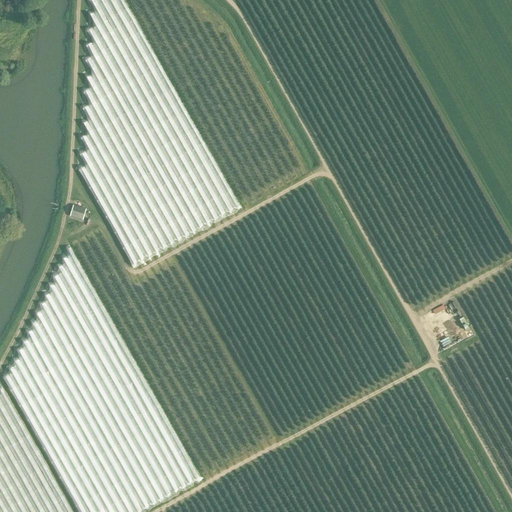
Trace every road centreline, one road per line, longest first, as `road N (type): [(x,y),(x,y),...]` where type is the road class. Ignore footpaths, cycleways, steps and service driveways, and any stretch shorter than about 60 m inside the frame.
road 1 (track): [(228,0),(511,495)]
road 2 (track): [(436,361),(155,511)]
road 3 (track): [(66,203),(79,0)]
